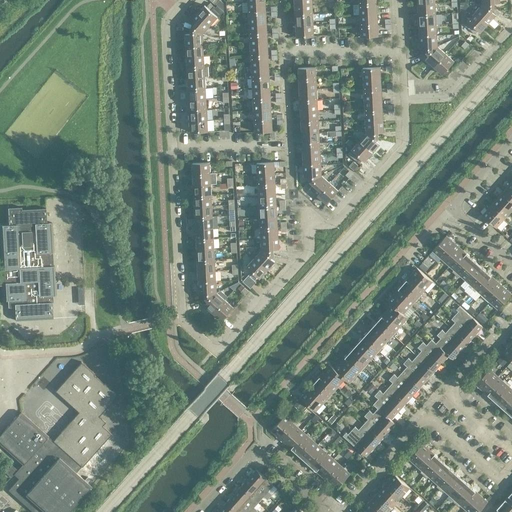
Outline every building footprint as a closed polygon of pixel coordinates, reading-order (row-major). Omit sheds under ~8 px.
[(499,0),(482,0),(482,4),(495,8),(494,4),(500,3),(499,0)] [(265,1),(248,2),(249,13),(266,12),(265,1)] [(205,5),(201,9),(197,14),(210,25),(218,17),(218,18),(224,11),(220,9),(217,6),(215,8),(210,3),(207,7),(205,5)] [(312,3),(295,4),(295,15),(313,14),(312,3)] [(377,3),(359,4),(360,15),(377,14),(377,3)] [(435,3),(418,4),(418,15),(436,14),(435,8),(435,3)] [(482,4),(475,12),(488,24),(496,15),(492,12),(495,8),(482,4)] [(266,12),(249,13),(249,23),(267,22),(266,12)] [(480,32),(488,24),(475,12),(467,21),(474,27),(471,31),(475,34),(478,30),(480,32)] [(210,25),(197,14),(190,22),(194,26),(191,29),(203,33),(210,25)] [(296,26),(313,25),(313,14),(295,15),(296,26)] [(377,14),(360,15),(361,25),(378,25),(377,14)] [(436,14),(418,15),(419,26),(436,25),(436,14)] [(267,22),(249,23),(250,34),(267,33),(267,22)] [(296,26),(297,37),(314,36),(313,25),(296,26)] [(378,25),(361,25),(361,37),(379,36),(378,25)] [(436,25),(419,26),(420,37),(437,36),(436,25)] [(203,33),(191,29),(191,34),(185,34),(186,45),(203,44),(203,33)] [(267,33),(250,34),(250,45),(268,44),(267,33)] [(437,36),(420,37),(420,48),(426,47),(426,52),(437,46),(437,36)] [(203,44),(186,45),(187,56),(204,55),(203,44)] [(268,44),(250,45),(251,56),(268,55),(268,44)] [(437,46),(426,52),(429,55),(426,59),(434,67),(446,54),(437,46)] [(446,54),(434,67),(443,74),(454,61),(446,54)] [(204,55),(187,56),(187,67),(204,66),(204,55)] [(268,55),(251,56),(252,67),(269,66),(268,55)] [(208,66),(204,66),(187,67),(188,78),(205,77),(209,76),(208,66)] [(269,66),(252,67),(252,78),(270,77),(269,66)] [(316,67),(298,67),(299,79),(316,78),(316,67)] [(380,67),(363,68),(363,79),(381,78),(380,67)] [(205,77),(188,78),(188,88),(206,88),(205,77)] [(270,77),(252,78),(253,88),(270,87),(270,77)] [(316,78),(299,79),(299,90),(317,89),(316,78)] [(381,78),(363,79),(364,90),(381,89),(381,78)] [(270,87),(253,88),(253,99),(271,98),(270,87)] [(206,88),(188,88),(189,99),(206,98),(206,88)] [(317,89),(299,90),(300,100),(317,99),(317,89)] [(381,89),(364,90),(365,101),(382,100),(381,89)] [(206,98),(189,99),(190,110),(207,109),(206,98)] [(271,98),(253,99),(254,110),(271,109),(271,98)] [(317,99),(300,100),(301,111),(318,110),(317,99)] [(382,100),(365,101),(365,110),(362,111),(362,112),(383,110),(382,100)] [(207,109),(190,110),(190,121),(207,120),(207,109)] [(271,109),(254,110),(255,121),(272,120),(271,109)] [(318,110),(301,111),(301,122),(319,121),(318,110)] [(383,110),(362,112),(362,113),(365,113),(366,122),(383,121),(383,110)] [(207,120),(190,121),(191,132),(208,131),(207,120)] [(272,120),(255,121),(255,132),(273,131),(272,120)] [(319,121),(301,122),(302,133),(319,132),(319,121)] [(383,121),(366,122),(367,133),(379,137),(378,133),(384,133),(383,121)] [(319,132),(302,133),(302,144),(320,143),(319,132)] [(367,133),(359,141),(372,153),(380,144),(376,141),(379,137),(367,133)] [(364,161),(372,153),(359,141),(352,150),(358,156),(355,160),(359,163),(363,160),(364,161)] [(320,143),(302,144),(303,155),(320,154),(320,143)] [(320,154),(303,155),(304,166),(321,165),(320,154)] [(210,162),(192,163),(193,174),(210,173),(210,162)] [(274,162),(257,163),(257,174),(275,173),(274,162)] [(321,165),(304,166),(304,177),(310,177),(310,181),(322,175),(321,165)] [(216,173),(210,173),(193,174),(194,185),(211,184),(217,184),(216,173)] [(275,173),(257,174),(258,185),(275,184),(275,173)] [(322,175),(310,181),(313,184),(310,188),(318,196),(330,183),(322,175)] [(330,183),(318,196),(327,203),(338,190),(330,183)] [(211,184),(194,185),(194,196),(211,195),(211,184)] [(275,184),(258,185),(259,196),(276,195),(275,184)] [(511,210),(511,197),(504,191),(497,199),(511,211),(511,210)] [(211,195),(194,196),(195,207),(212,206),(211,195)] [(276,195),(259,196),(259,207),(277,206),(276,195)] [(511,211),(497,199),(490,207),(504,219),(511,211)] [(212,206),(195,207),(195,218),(213,217),(212,206)] [(277,206),(259,207),(260,217),(277,216),(277,206)] [(46,223),(45,208),(22,210),(21,207),(8,208),(9,225),(0,225),(0,230),(2,269),(0,269),(0,283),(3,284),(4,301),(8,300),(8,308),(15,307),(15,320),(53,318),(51,295),(56,295),(54,266),(51,266),(50,252),(53,252),(52,223),(46,223)] [(504,219),(490,207),(482,215),(496,228),(504,219)] [(277,216),(260,217),(260,228),(278,227),(277,216)] [(213,217),(195,218),(196,228),(213,227),(213,217)] [(213,227),(196,228),(197,239),(214,238),(213,227)] [(278,227),(260,228),(261,239),(278,238),(278,227)] [(446,236),(433,251),(441,258),(455,243),(446,236)] [(214,238),(197,239),(197,250),(214,249),(214,238)] [(278,238),(261,239),(262,250),(274,254),(274,250),(279,249),(278,238)] [(455,243),(441,258),(449,265),(463,250),(455,243)] [(214,249),(197,250),(198,261),(215,260),(214,249)] [(262,250),(254,258),(267,270),(275,261),(271,258),(274,254),(262,250)] [(463,250),(449,265),(454,270),(452,272),(456,274),(471,258),(463,250)] [(247,267),(252,271),(243,282),(250,289),(256,282),(254,280),(258,276),(260,278),(267,270),(254,258),(247,267)] [(471,258),(456,274),(459,277),(460,276),(465,280),(479,265),(471,258)] [(215,260),(198,261),(198,272),(216,271),(215,260)] [(479,265),(465,280),(470,284),(468,286),(472,289),(487,272),(479,265)] [(432,281),(417,268),(410,276),(425,290),(432,281)] [(216,271),(198,272),(199,283),(216,282),(216,271)] [(487,272),(472,289),(475,292),(477,290),(481,294),(495,279),(487,272)] [(425,290),(410,276),(402,284),(419,300),(422,296),(420,295),(425,290)] [(495,279),(481,294),(489,302),(503,286),(495,279)] [(216,282),(199,283),(199,294),(205,293),(205,298),(217,292),(216,282)] [(419,300),(402,284),(395,293),(410,306),(414,301),(416,303),(419,300)] [(503,286),(489,302),(498,309),(511,294),(503,286)] [(217,292),(205,298),(208,301),(205,305),(213,313),(225,300),(217,292)] [(410,306),(395,293),(388,301),(407,318),(408,318),(403,314),(410,306)] [(225,300),(213,313),(222,320),(233,307),(225,300)] [(407,318),(388,301),(392,305),(385,313),(400,326),(407,318)] [(482,326),(459,306),(456,309),(458,311),(454,316),(475,335),(482,326)] [(480,311),(476,316),(485,323),(489,318),(480,311)] [(400,326),(385,313),(378,321),(395,336),(397,333),(396,331),(400,326)] [(475,335),(454,316),(451,319),(455,322),(450,327),(468,343),(475,335)] [(395,336),(378,321),(371,329),(386,342),(390,338),(392,339),(395,336)] [(468,343),(450,327),(446,333),(442,329),(439,332),(460,351),(468,343)] [(386,342),(371,329),(363,337),(380,352),(383,349),(381,347),(386,342)] [(460,351),(439,332),(437,335),(440,338),(436,343),(453,359),(460,351)] [(380,352),(363,337),(356,345),(371,359),(375,354),(377,355),(380,352)] [(423,342),(420,344),(441,363),(448,355),(453,359),(436,343),(431,339),(426,345),(423,342)] [(511,345),(509,343),(506,346),(508,348),(503,353),(511,360),(511,345)] [(441,363),(420,344),(418,347),(421,351),(417,356),(434,371),(441,363)] [(371,359),(356,345),(349,353),(366,368),(369,365),(367,363),(371,359)] [(366,368),(349,353),(342,361),(357,375),(361,370),(363,371),(366,368)] [(408,358),(406,361),(427,379),(434,371),(417,356),(412,361),(408,358)] [(511,362),(503,356),(493,367),(507,378),(511,372),(511,362)] [(78,412),(53,440),(81,466),(110,433),(102,425),(105,422),(99,416),(118,394),(104,382),(104,383),(94,374),(94,373),(81,361),(55,390),(78,412)] [(357,375),(342,361),(335,369),(345,379),(349,383),(357,375)] [(427,379),(406,361),(403,363),(407,367),(402,372),(420,387),(427,379)] [(345,379),(335,369),(330,365),(323,373),(338,387),(345,379)] [(489,369),(476,384),(484,391),(498,376),(489,369)] [(394,374),(391,377),(412,395),(420,387),(402,372),(398,377),(394,374)] [(338,387),(323,373),(315,381),(332,397),(335,393),(333,392),(338,387)] [(498,376),(484,391),(492,399),(507,382),(504,379),(502,381),(498,376)] [(412,395),(391,377),(389,380),(393,383),(388,388),(405,403),(412,395)] [(332,397),(315,381),(308,389),(323,403),(328,398),(329,400),(332,397)] [(507,382),(492,399),(500,406),(511,392),(511,389),(509,387),(511,385),(507,382)] [(380,390),(377,393),(398,412),(405,403),(388,388),(383,393),(380,390)] [(323,403),(308,389),(300,398),(316,411),(323,403)] [(511,392),(500,406),(508,413),(511,409),(511,392)] [(398,412),(377,393),(375,396),(378,399),(373,404),(378,408),(395,424),(395,423),(391,419),(398,412)] [(443,404),(439,409),(444,414),(449,409),(443,404)] [(369,410),(367,413),(388,432),(395,424),(378,408),(373,414),(369,410)] [(48,436),(22,413),(21,412),(1,434),(0,435),(0,443),(23,464),(14,474),(18,479),(8,490),(24,504),(32,511),(40,511),(43,510),(45,511),(67,511),(91,486),(76,472),(81,466),(53,440),(51,443),(46,439),(48,436)] [(277,417),(280,420),(271,431),(280,438),(293,423),(282,413),(277,417)] [(388,432),(367,413),(364,416),(368,419),(363,424),(381,440),(388,432)] [(293,423),(280,438),(288,445),(301,430),(293,423)] [(355,426),(352,429),(373,448),(381,440),(363,424),(358,430),(355,426)] [(346,432),(343,436),(366,456),(373,448),(352,429),(348,434),(346,432)] [(301,430),(288,445),(296,453),(311,436),(308,433),(306,435),(301,430)] [(311,436),(296,453),(304,460),(317,445),(313,440),(314,439),(311,436)] [(422,443),(409,459),(417,466),(431,451),(422,443)] [(317,445),(304,460),(312,467),(327,450),(324,447),(322,449),(317,445)] [(327,450),(312,467),(320,474),(334,459),(329,455),(330,453),(327,450)] [(431,451),(417,466),(422,470),(421,472),(424,475),(439,458),(431,451)] [(439,458),(424,475),(427,478),(429,476),(433,481),(447,465),(439,458)] [(334,459),(320,474),(328,481),(342,466),(334,459)] [(447,465),(433,481),(438,485),(437,487),(440,490),(455,473),(447,465)] [(342,466),(328,481),(337,489),(350,474),(342,466)] [(274,485),(257,470),(249,478),(270,497),(272,494),(269,491),(274,485)] [(455,473),(440,490),(443,492),(445,491),(449,495),(463,480),(455,473)] [(410,488),(395,474),(390,479),(388,478),(385,481),(402,496),(410,488)] [(270,497),(249,478),(242,486),(259,502),(264,497),(267,500),(270,497)] [(463,480),(449,495),(454,499),(453,501),(456,504),(471,487),(463,480)] [(402,496),(385,481),(382,484),(384,486),(380,491),(395,504),(402,496)] [(259,502),(242,486),(235,494),(254,511),(256,511),(258,510),(254,507),(259,502)] [(471,487),(456,504),(459,507),(461,505),(466,510),(479,494),(471,487)] [(388,511),(395,504),(380,491),(376,496),(374,494),(371,497),(387,511),(388,511)] [(254,511),(235,494),(227,502),(237,511),(254,511)] [(479,494),(466,510),(468,511),(478,511),(488,502),(479,494)] [(511,511),(511,499),(509,496),(501,504),(510,511),(511,511)] [(387,511),(371,497),(368,501),(370,502),(365,507),(371,511),(387,511)] [(237,511),(227,502),(220,511),(221,511),(237,511)]
